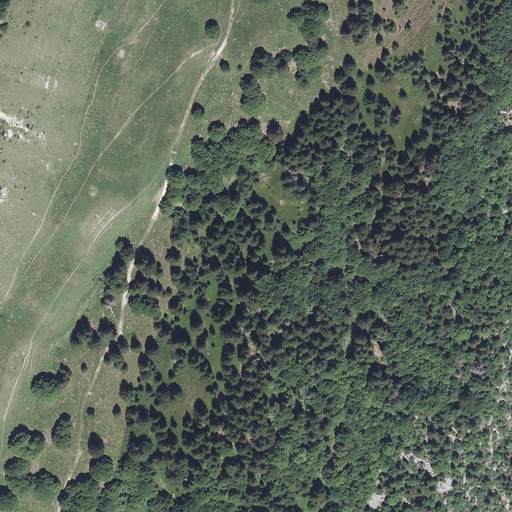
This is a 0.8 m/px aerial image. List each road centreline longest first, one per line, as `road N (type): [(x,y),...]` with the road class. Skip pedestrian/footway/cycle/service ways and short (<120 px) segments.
road 1 (track): [(225,40),(200,82),(135,255),(118,333),(82,406),(67,478)]
road 2 (track): [(353,376),(326,451),(321,511)]
